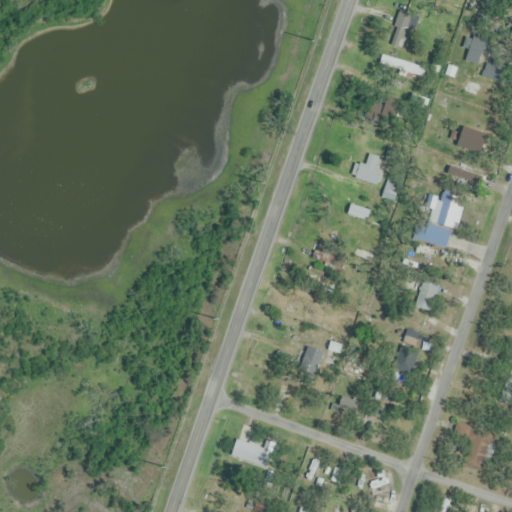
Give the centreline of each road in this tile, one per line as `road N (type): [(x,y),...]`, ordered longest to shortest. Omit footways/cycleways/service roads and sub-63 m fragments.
road 1 (tertiary): [(355,0),(173,511)]
road 2 (residential): [(397,511),(511,195)]
road 3 (residential): [(511,504),(213,401)]
